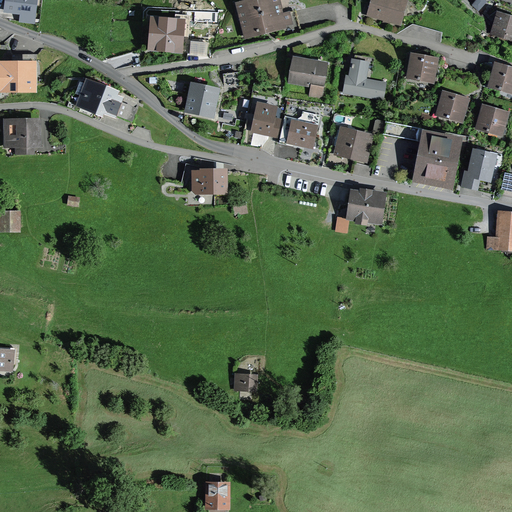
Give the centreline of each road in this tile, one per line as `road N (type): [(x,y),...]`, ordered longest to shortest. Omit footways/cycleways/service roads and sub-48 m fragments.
road 1 (residential): [(114,74),(228,58),(345,26),(473,57)]
road 2 (residential): [(0,108),(60,109),(156,147),(243,164),(261,159)]
road 3 (residential): [(511,206),(261,159)]
road 4 (residential): [(261,159),(194,137),(114,74)]
road 5 (residential): [(114,74),(0,23)]
